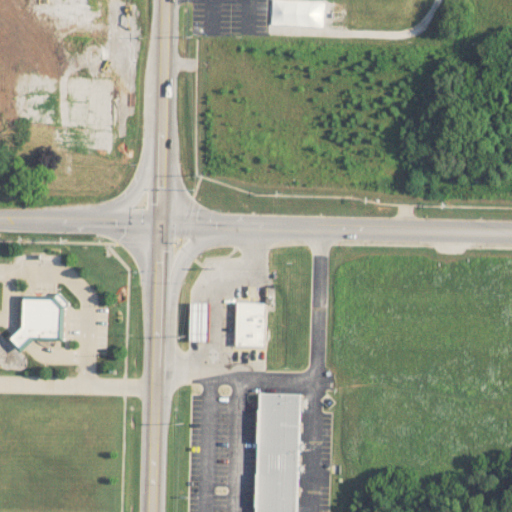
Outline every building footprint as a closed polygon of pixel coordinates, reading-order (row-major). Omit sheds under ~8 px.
[(27,0),(26,5),(49,11),(51,0),(27,0)] [(56,117),(87,118),(87,101),(56,100),(56,117)] [(236,345),(265,346),(265,302),(237,301),(236,345)] [(210,341),(211,302),(192,302),(191,340),(210,341)] [(257,511),(296,511),(299,393),(260,392),(257,511)]
